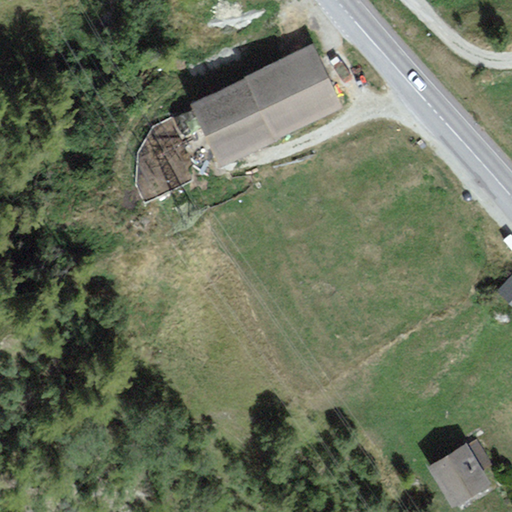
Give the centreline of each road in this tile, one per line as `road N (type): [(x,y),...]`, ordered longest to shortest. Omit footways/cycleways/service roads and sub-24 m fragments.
road 1 (secondary): [(336,0),(511,198)]
road 2 (track): [(412,0),(461,47),(511,59)]
